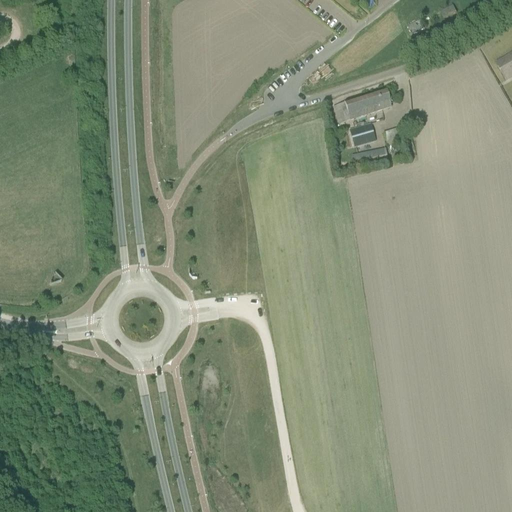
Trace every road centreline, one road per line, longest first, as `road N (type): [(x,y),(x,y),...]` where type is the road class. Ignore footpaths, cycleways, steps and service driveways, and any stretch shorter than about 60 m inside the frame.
road 1 (secondary): [(111,0),(120,292)]
road 2 (secondary): [(147,286),(126,103),(127,0)]
road 3 (unclassified): [(283,109),(404,67),(511,11)]
road 4 (track): [(220,307),(252,306),(260,317),(299,511)]
road 5 (secondary): [(189,511),(155,370),(159,351)]
road 6 (secondary): [(131,355),(172,511)]
road 7 (residential): [(283,109),(280,91),(388,0)]
